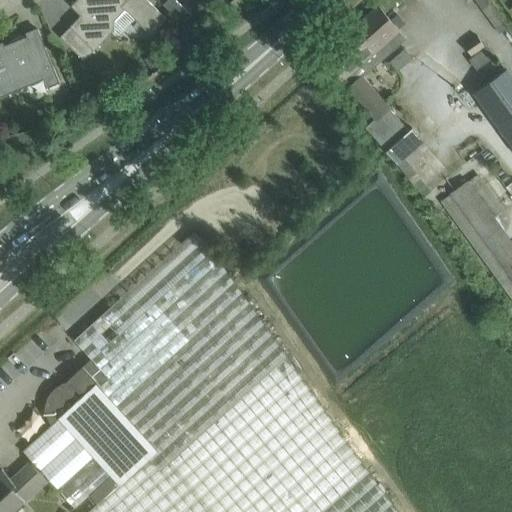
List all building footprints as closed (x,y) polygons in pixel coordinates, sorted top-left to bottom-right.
[(76,0),(71,6),(81,15),(70,26),(85,41),(75,51),(85,60),(106,38),(105,37),(113,29),(112,22),(109,19),(121,6),(147,31),(156,31),(167,19),(147,0),(76,0)] [(378,6),(321,57),(335,72),(340,78),(343,76),(350,84),(347,87),(374,119),(366,126),(397,163),(424,142),(412,127),(409,130),(389,108),(390,107),(362,75),(361,74),(358,76),(351,69),(376,47),(384,56),(406,37),(392,21),(388,16),(378,6)] [(0,97),(44,79),(47,88),(60,83),(45,46),(33,51),(27,36),(25,37),(24,35),(13,40),(13,42),(6,45),(0,47),(0,97)] [(477,35),(467,42),(475,53),(485,46),(477,35)] [(160,48),(145,59),(153,70),(168,59),(160,48)] [(511,74),(507,68),(473,93),(511,146),(511,74)] [(80,111),(76,99),(62,103),(67,116),(80,111)] [(511,237),(496,215),(504,209),(479,174),(470,180),(469,178),(451,190),(453,192),(440,202),(511,299),(511,237)] [(52,424),(23,450),(76,508),(90,495),(98,503),(87,511),(401,511),(212,250),(91,358),(92,359),(84,366),(83,366),(68,380),(69,381),(68,382),(66,383),(63,384),(60,386),(58,387),(56,389),(52,393),(50,397),(48,402),(47,407),(46,413),(45,413),(44,413),(44,414),(47,414),(47,416),(48,418),(49,420),(50,422),(52,424)] [(11,511),(24,500),(26,502),(48,481),(31,461),(11,479),(2,469),(0,470),(0,511),(11,511)]
